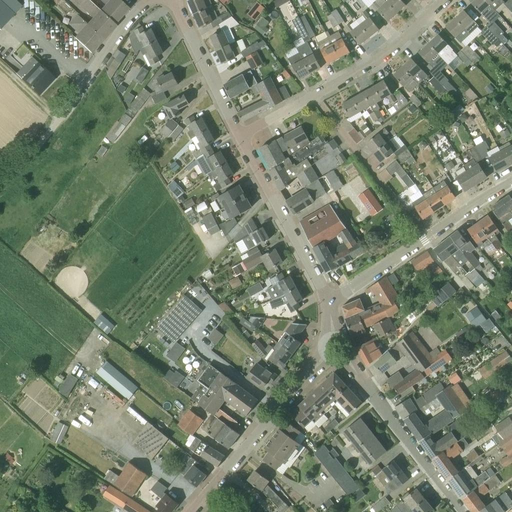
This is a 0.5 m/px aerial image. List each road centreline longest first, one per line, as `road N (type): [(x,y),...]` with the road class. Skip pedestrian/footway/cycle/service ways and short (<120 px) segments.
road 1 (unclassified): [(0,184),(59,123),(152,0)]
road 2 (residential): [(195,511),(320,364)]
road 3 (unclassified): [(328,301),(240,138)]
road 4 (residential): [(313,98),(424,241)]
road 5 (residential): [(313,98),(374,64),(448,0)]
road 6 (residential): [(461,511),(360,380)]
road 7 (unclassified): [(240,138),(174,0)]
